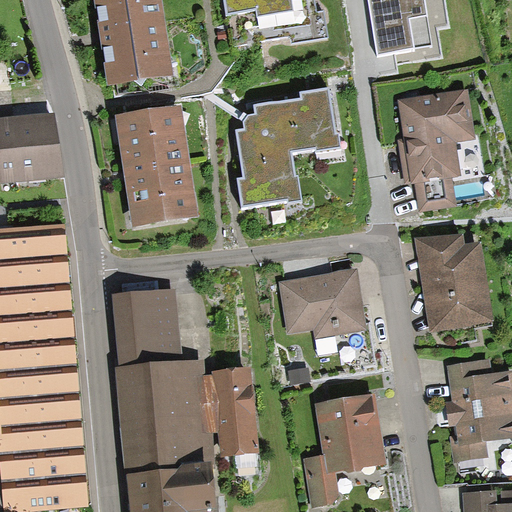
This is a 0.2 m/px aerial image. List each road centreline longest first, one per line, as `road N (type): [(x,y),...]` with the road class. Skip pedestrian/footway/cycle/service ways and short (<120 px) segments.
road 1 (residential): [(428,511),(383,241),(92,269)]
road 2 (tertiary): [(34,0),(92,269)]
road 3 (tertiary): [(92,269),(111,511)]
